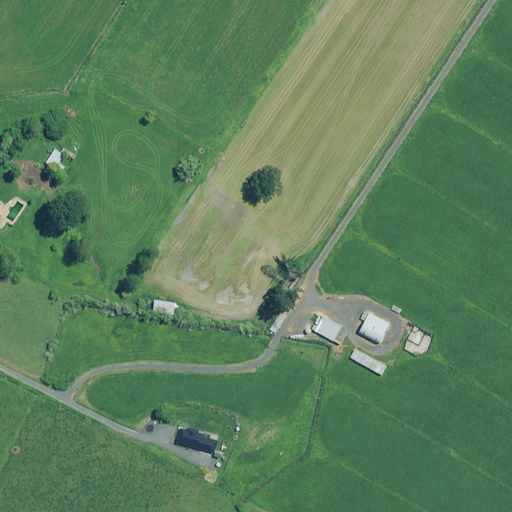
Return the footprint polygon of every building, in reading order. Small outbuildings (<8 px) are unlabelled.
[(63,155),(53,149),(45,163),(61,173),(64,167),(58,163),(63,155)] [(174,303),(153,300),(151,314),(173,316),(174,303)] [(401,310),(393,305),(390,310),(398,314),(401,310)] [(389,323),(368,313),(365,311),(363,314),(367,316),(358,334),(378,344),(389,323)] [(311,329),(317,333),(315,336),(327,343),(329,339),(339,345),(347,330),(319,315),(311,329)] [(424,336),(417,332),(415,336),(411,334),(408,340),(418,346),(424,336)] [(386,367),(354,349),(349,358),(381,376),(386,367)] [(206,434),(205,436),(180,429),(176,443),(213,453),(217,437),(206,434)]
